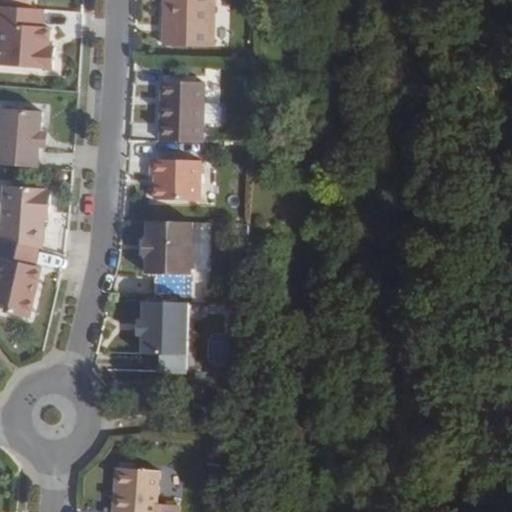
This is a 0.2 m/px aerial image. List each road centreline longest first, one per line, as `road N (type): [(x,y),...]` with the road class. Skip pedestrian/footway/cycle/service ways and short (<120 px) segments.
road 1 (track): [(400,511),(419,0)]
road 2 (track): [(511,392),(94,415)]
road 3 (residential): [(117,0),(106,249),(71,384)]
